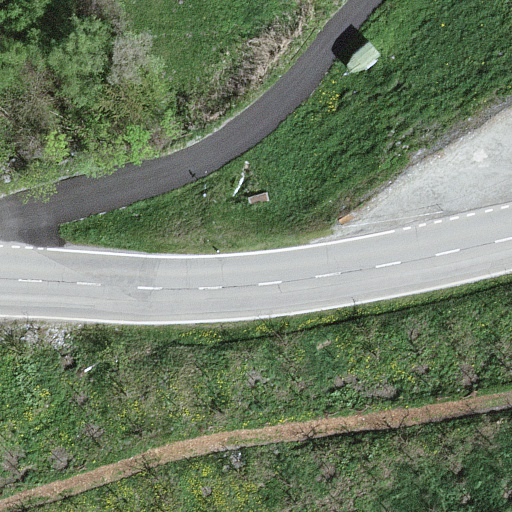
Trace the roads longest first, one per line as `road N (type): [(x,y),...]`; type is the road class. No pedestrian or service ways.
road 1 (tertiary): [(0,278),(244,286),(511,237)]
road 2 (track): [(386,0),(283,105),(176,176),(13,227),(0,242)]
